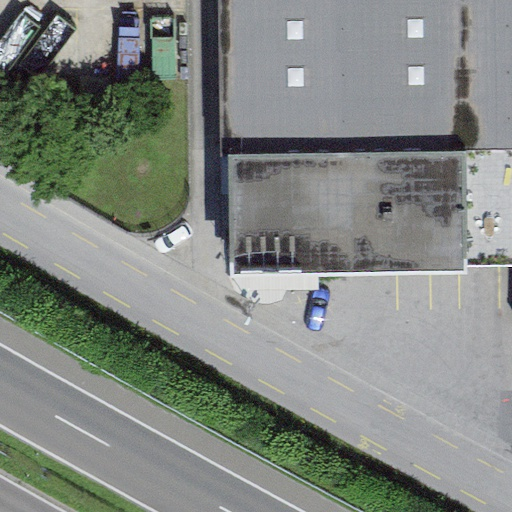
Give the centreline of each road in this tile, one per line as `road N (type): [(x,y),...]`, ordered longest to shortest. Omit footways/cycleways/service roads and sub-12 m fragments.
road 1 (tertiary): [(0,208),(511,494)]
road 2 (unknown): [(183,317),(201,0)]
road 3 (trunk): [(227,511),(0,385)]
